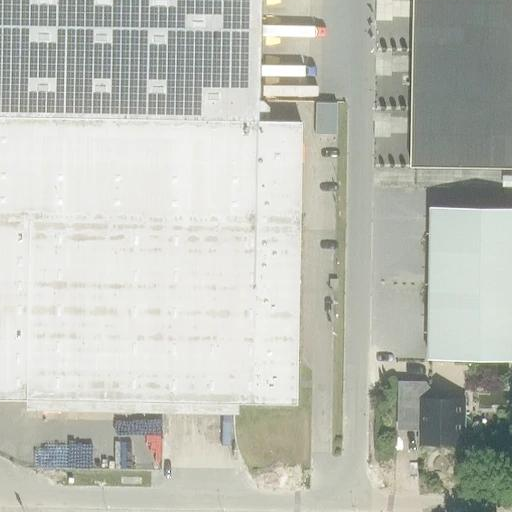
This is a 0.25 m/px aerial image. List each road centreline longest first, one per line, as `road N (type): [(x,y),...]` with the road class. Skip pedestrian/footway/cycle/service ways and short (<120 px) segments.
road 1 (unclassified): [(353,499),(360,0)]
road 2 (unclassified): [(353,499),(0,495)]
